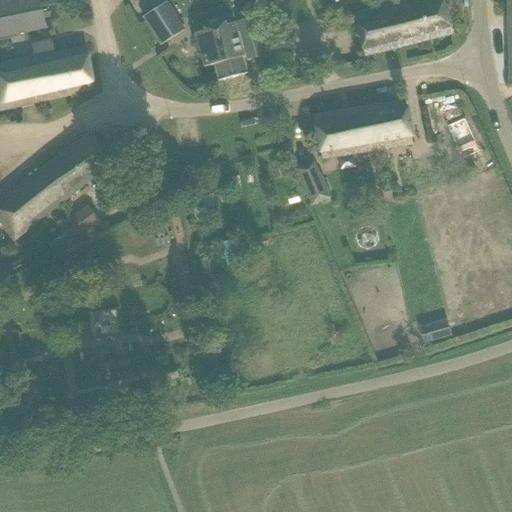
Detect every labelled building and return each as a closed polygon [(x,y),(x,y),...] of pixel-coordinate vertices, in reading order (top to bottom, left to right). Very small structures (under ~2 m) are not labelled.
[(0,36),(45,28),(39,0),(10,0),(0,2),(0,36)] [(364,57),(453,34),(442,0),(419,0),(395,7),(394,0),(379,3),(381,9),(353,15),(364,57)] [(169,35),(181,28),(165,3),(143,18),(160,44),(159,44),(160,46),(172,39),(169,35)] [(196,23),(192,24),(201,56),(204,68),(214,66),(216,74),(218,82),(246,75),(242,58),(246,56),(247,61),(264,57),(254,18),(237,23),(238,25),(234,27),(230,14),(221,16),(210,19),(196,23)] [(54,55),(51,41),(31,46),(36,67),(18,71),(16,62),(0,66),(0,112),(93,89),(86,48),(54,55)] [(404,101),(372,107),(379,150),(378,151),(379,159),(390,157),(388,150),(392,149),(412,145),(404,101)] [(314,123),(310,124),(312,137),(316,136),(320,159),(363,153),(378,151),(379,150),(372,107),(313,116),(314,123)] [(465,118),(446,127),(452,142),(460,160),(461,160),(461,161),(480,152),(465,118)] [(0,222),(13,240),(62,201),(111,163),(89,135),(54,160),(39,172),(0,201),(0,222)] [(296,170),(311,206),(329,199),(313,163),(296,170)] [(126,182),(111,192),(122,209),(137,200),(126,182)] [(153,185),(141,188),(145,205),(158,202),(153,185)] [(56,254),(101,224),(88,205),(59,225),(62,230),(47,241),(56,254)] [(118,311),(93,312),(93,337),(119,337),(118,311)] [(416,331),(419,344),(447,338),(444,325),(416,331)] [(162,370),(164,381),(178,378),(175,367),(162,370)]
